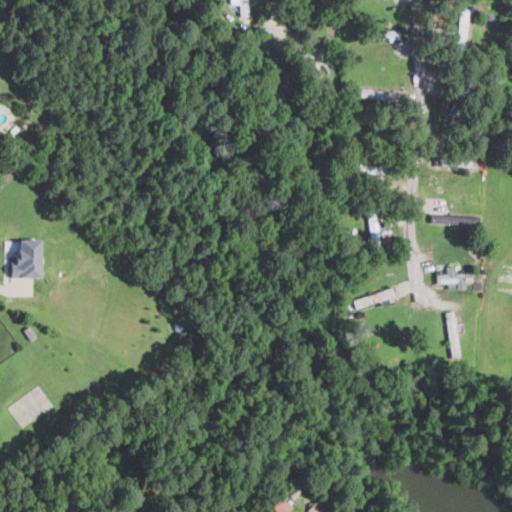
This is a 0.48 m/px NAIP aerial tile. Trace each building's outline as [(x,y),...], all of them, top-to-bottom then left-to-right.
[(231,0),(231,4),(239,4),(240,17),(249,17),(248,0),(231,0)] [(458,48),(467,48),(467,9),(458,9),(458,48)] [(374,39),(399,38),(399,29),(373,30),(374,39)] [(358,98),(402,99),(402,90),(358,89),(358,98)] [(431,222),(481,224),(481,215),(431,214),(431,222)] [(14,275),(42,276),(41,238),(22,236),(21,264),(14,264),(14,275)] [(472,272),(455,273),(455,265),(446,265),(447,273),(436,274),(436,283),(462,282),(472,282),(472,272)] [(352,299),(355,308),(394,295),(391,286),(352,299)] [(445,311),(447,339),(457,338),(454,310),(445,311)] [(309,511),(329,511),(333,508),(318,495),(306,509),(309,511)]
